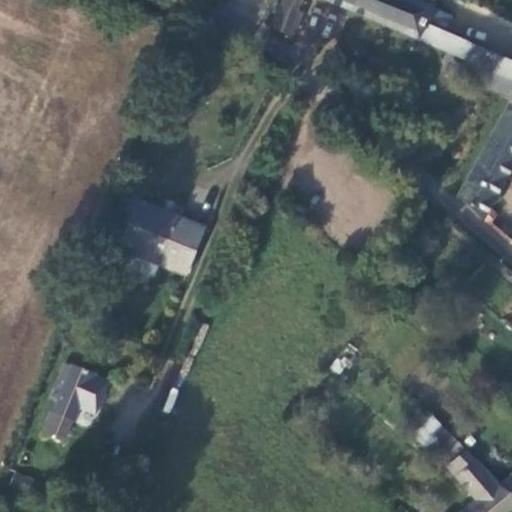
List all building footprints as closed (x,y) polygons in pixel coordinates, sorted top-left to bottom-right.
[(307,0),(326,0),(379,23),(389,0),(280,0),(267,30),(288,39),(307,0)] [(389,0),(379,23),(400,33),(421,43),(431,19),(436,8),(418,0),(389,0)] [(486,224),(511,179),(511,57),(431,19),(421,43),(486,73),(511,84),(511,109),(460,200),(486,224)] [(126,237),(121,252),(185,279),(203,233),(138,207),(132,222),(127,221),(121,236),(126,237)] [(67,436),(84,395),(66,387),(48,429),(67,436)] [(428,450),(447,432),(432,416),(413,434),(428,450)] [(467,464),(459,456),(447,467),(477,504),(467,511),(511,511),(511,474),(498,486),(476,460),(467,464)] [(11,487),(28,493),(33,479),(16,474),(11,487)]
